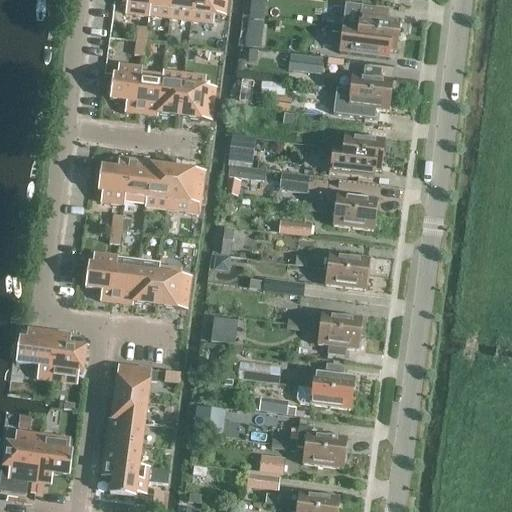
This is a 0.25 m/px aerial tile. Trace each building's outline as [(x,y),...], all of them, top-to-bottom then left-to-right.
[(150,0),(123,0),(123,5),(127,5),(125,16),(149,19),(150,14),(151,9),(150,8),(150,0)] [(150,0),(150,8),(151,9),(150,14),(171,17),(172,11),(173,0),(150,0)] [(194,0),(173,0),(172,11),(193,14),(194,0)] [(194,0),(193,14),(215,17),(217,5),(217,0),(194,0)] [(266,0),(251,0),(249,21),(264,23),(266,0)] [(352,11),(353,2),(342,1),(340,9),(352,11)] [(227,7),(217,5),(215,17),(226,18),(227,7)] [(361,16),(359,32),(400,38),(402,21),(361,16)] [(264,24),(248,22),(245,48),(260,50),(264,24)] [(148,30),(138,29),(136,43),(146,45),(148,30)] [(344,30),(341,54),(391,61),(392,53),(398,54),(400,38),(359,32),(350,31),(344,30)] [(146,45),(136,43),(134,58),(144,59),(146,45)] [(257,63),(258,52),(250,51),(249,63),(257,63)] [(321,77),(323,60),(290,57),(289,73),(321,77)] [(142,70),(119,67),(118,77),(114,77),(110,102),(127,104),(125,115),(136,116),(142,70)] [(352,92),(394,97),(396,81),(381,79),(382,71),(364,69),(364,77),(353,76),(352,92)] [(164,77),(142,75),(137,116),(158,119),(158,117),(163,83),(164,77)] [(163,83),(158,117),(159,117),(179,119),(183,86),(163,83)] [(206,89),(183,86),(179,119),(201,122),(203,111),(204,101),(206,89)] [(204,101),(215,102),(216,90),(206,89),(204,101)] [(352,92),(350,108),(360,110),(358,119),(373,121),(375,112),(392,114),(394,97),(352,92)] [(291,101),(277,99),(275,110),(290,112),(291,101)] [(203,111),(213,112),(215,102),(204,101),(203,111)] [(303,116),(336,120),(346,122),(347,109),(305,103),(303,116)] [(203,111),(201,122),(212,124),(213,112),(203,111)] [(296,118),(284,116),(283,126),(295,127),(296,118)] [(336,120),(303,116),(303,118),(302,118),(301,131),(333,135),(334,122),(336,122),(336,120)] [(345,135),(343,151),(385,157),(387,141),(345,135)] [(310,147),(335,150),(335,147),(311,144),(312,138),(296,136),(295,146),(310,148),(310,147)] [(255,142),(231,139),(229,160),(253,163),(255,142)] [(310,147),(310,148),(310,153),(332,156),(334,156),(335,151),(335,150),(310,147)] [(332,156),(329,177),(365,181),(365,182),(374,183),(375,173),(383,174),(385,157),(343,151),(343,152),(335,151),(334,156),(332,156)] [(130,161),(119,160),(118,171),(102,169),(98,194),(102,194),(101,205),(124,208),(130,161)] [(151,164),(130,161),(124,208),(125,208),(125,203),(146,206),(151,164)] [(152,164),(151,164),(146,206),(147,206),(148,200),(168,203),(172,169),(152,167),(152,164)] [(195,172),(172,169),(168,203),(190,206),(192,194),(193,183),(195,172)] [(228,179),(264,184),(266,174),(229,169),(228,179)] [(205,174),(195,172),(193,183),(204,185),(205,174)] [(308,196),(310,179),(282,175),(280,193),(308,196)] [(240,184),(227,182),(225,197),(238,199),(240,184)] [(204,185),(193,183),(192,194),(203,195),(204,185)] [(203,195),(192,194),(190,206),(201,207),(203,195)] [(338,194),(336,210),(378,216),(381,199),(338,194)] [(327,210),(303,207),(302,213),(326,216),(327,210)] [(378,216),(336,210),(334,228),(375,234),(378,216)] [(123,219),(113,218),(111,232),(121,233),(123,219)] [(311,240),(312,227),(281,222),(279,236),(311,240)] [(234,232),(225,231),(221,256),(230,258),(234,232)] [(121,233),(111,232),(110,246),(119,248),(121,233)] [(328,271),(370,276),(372,260),(330,254),(328,271)] [(117,259),(94,255),(93,266),(89,266),(86,291),(102,293),(100,303),(111,305),(117,259)] [(117,259),(111,305),(133,308),(137,272),(117,269),(118,259),(117,259)] [(308,268),(309,260),(298,259),(298,267),(308,268)] [(157,275),(137,272),(133,308),(134,305),(154,308),(159,269),(158,269),(157,275)] [(182,272),(159,269),(154,308),(177,311),(178,299),(179,289),(181,278),(182,272)] [(368,293),(370,276),(328,271),(326,288),(368,293)] [(181,278),(179,289),(190,290),(192,279),(181,278)] [(304,297),(305,287),(265,281),(263,292),(304,297)] [(262,292),(263,284),(252,282),(250,290),(262,292)] [(190,290),(179,289),(178,299),(189,301),(190,290)] [(189,301),(178,299),(177,311),(187,312),(189,301)] [(323,313),(321,330),(362,336),(364,320),(323,313)] [(234,347),(238,323),(214,320),(211,344),(234,347)] [(278,336),(279,326),(244,321),(242,331),(278,336)] [(287,328),(311,331),(312,325),(288,322),(287,328)] [(362,336),(321,330),(318,346),(359,352),(362,336)] [(57,335),(28,331),(26,341),(20,340),(16,365),(39,368),(37,381),(51,383),(57,335)] [(71,337),(57,335),(51,383),(78,387),(79,374),(83,374),(87,349),(70,347),(71,337)] [(240,363),(238,379),(279,386),(281,370),(240,363)] [(313,391),(355,396),(357,379),(343,377),(343,369),(326,367),(325,375),(316,374),(313,391)] [(130,369),(119,368),(117,379),(128,380),(130,369)] [(140,371),(130,369),(128,380),(139,381),(140,371)] [(151,372),(140,371),(139,381),(150,383),(151,372)] [(181,376),(166,374),(165,384),(179,386),(181,376)] [(117,379),(114,401),(147,405),(150,383),(139,381),(128,380),(117,379)] [(355,396),(313,391),(310,407),(353,413),(355,396)] [(284,417),(284,416),(285,408),(286,404),(286,403),(261,400),(259,414),(284,417)] [(114,401),(112,422),(144,426),(147,405),(114,401)] [(297,410),(285,408),(284,416),(296,418),(297,410)] [(225,413),(197,409),(194,433),(222,437),(225,413)] [(31,419),(20,418),(19,430),(30,431),(31,419)] [(106,443),(141,448),(144,426),(112,422),(109,421),(106,443)] [(44,437),(16,433),(15,446),(6,445),(3,470),(9,471),(8,482),(38,485),(44,437)] [(308,433),(306,448),(346,455),(349,439),(308,433)] [(71,441),(44,437),(38,485),(52,487),(53,477),(70,479),(73,454),(69,453),(71,441)] [(104,464),(150,470),(139,468),(141,448),(106,443),(104,464)] [(297,449),(272,446),(272,451),(296,455),(297,449)] [(346,455),(306,448),(304,466),(343,471),(346,455)] [(285,475),(287,460),(263,456),(261,471),(285,475)] [(110,497),(135,500),(136,496),(146,497),(150,470),(104,464),(102,479),(112,480),(110,497)] [(204,479),(205,471),(194,469),(193,478),(204,479)] [(246,489),(278,493),(280,477),(259,475),(258,478),(248,477),(246,489)] [(291,492),(289,508),(318,511),(340,511),(342,498),(291,492)] [(155,493),(153,510),(163,511),(165,494),(155,493)] [(190,497),(189,506),(201,507),(202,499),(190,497)] [(279,498),(267,497),(266,506),(278,507),(279,498)]
